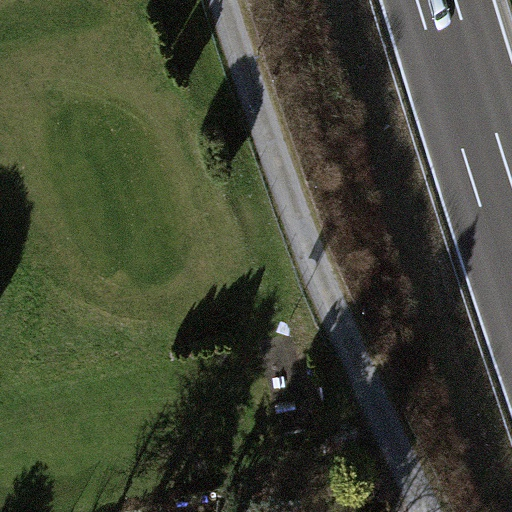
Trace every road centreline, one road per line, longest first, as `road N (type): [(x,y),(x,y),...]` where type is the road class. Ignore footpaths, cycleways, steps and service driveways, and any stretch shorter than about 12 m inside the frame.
road 1 (unclassified): [(423,511),(350,363),(221,0)]
road 2 (motorway): [(437,0),(511,236)]
